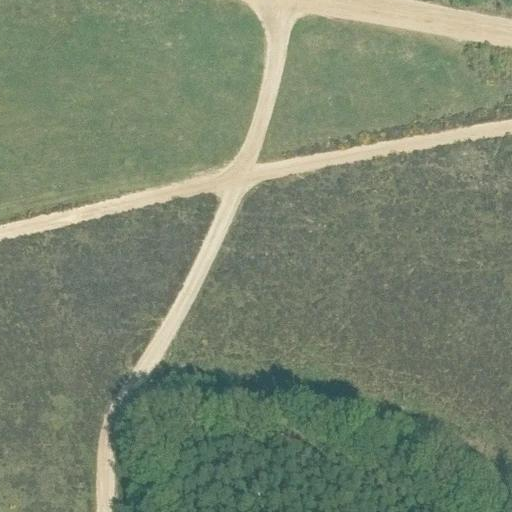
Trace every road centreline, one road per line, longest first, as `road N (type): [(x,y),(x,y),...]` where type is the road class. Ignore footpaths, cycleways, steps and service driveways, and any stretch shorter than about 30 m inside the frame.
road 1 (track): [(105,511),(111,425),(224,220),(267,99),(283,0)]
road 2 (track): [(0,236),(240,179),(511,128)]
road 3 (track): [(331,0),(511,36)]
